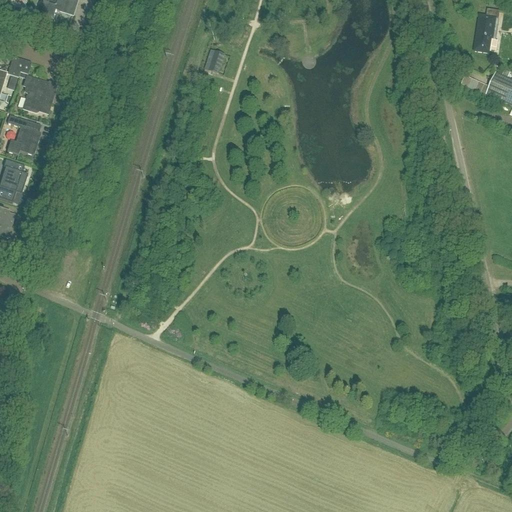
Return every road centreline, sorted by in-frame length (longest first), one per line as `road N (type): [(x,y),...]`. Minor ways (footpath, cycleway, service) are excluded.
road 1 (unclassified): [(511,424),(472,462),(421,457),(17,283)]
road 2 (unclassified): [(511,395),(424,0)]
road 3 (unclassified): [(17,283),(87,67)]
